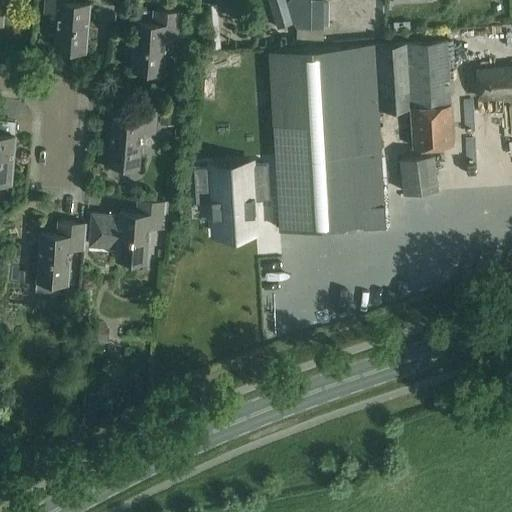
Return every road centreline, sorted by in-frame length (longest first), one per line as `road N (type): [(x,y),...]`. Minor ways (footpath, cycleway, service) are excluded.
road 1 (primary): [(55,511),(182,445),(511,324)]
road 2 (residential): [(0,79),(62,83),(54,185)]
